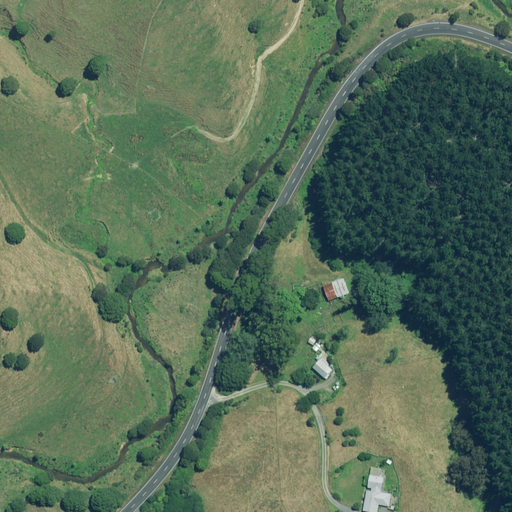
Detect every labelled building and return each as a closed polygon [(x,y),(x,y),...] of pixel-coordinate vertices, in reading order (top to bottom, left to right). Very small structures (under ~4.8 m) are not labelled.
[(349,293),(343,279),(324,286),(329,301),(349,293)] [(313,336),(309,342),(314,346),(319,340),(313,336)] [(324,344),(319,341),(314,348),(319,352),(324,344)] [(333,370),(322,360),(314,368),(326,378),(333,370)] [(373,468),(369,488),(372,488),(371,491),(369,490),(365,511),(371,511),(378,511),(380,504),(390,506),(392,494),(383,493),(387,470),(373,468)]
